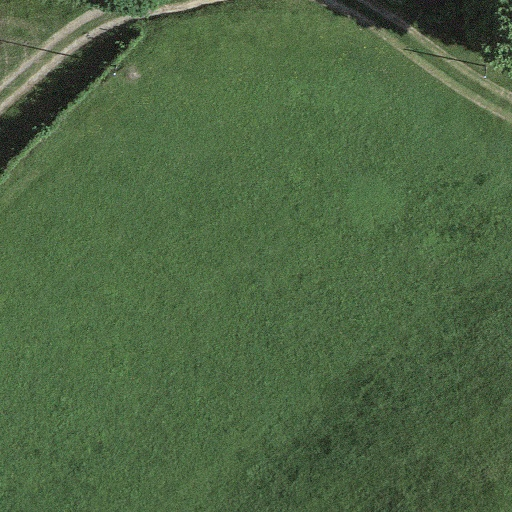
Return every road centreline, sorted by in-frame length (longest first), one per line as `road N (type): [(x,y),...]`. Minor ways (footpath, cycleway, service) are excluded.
road 1 (track): [(0,116),(86,31),(214,0)]
road 2 (track): [(304,0),(511,111)]
